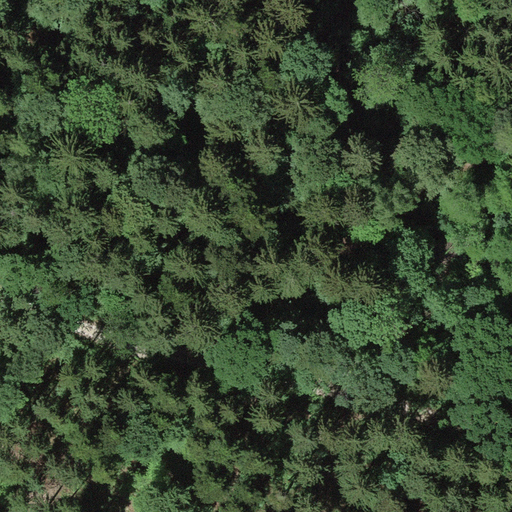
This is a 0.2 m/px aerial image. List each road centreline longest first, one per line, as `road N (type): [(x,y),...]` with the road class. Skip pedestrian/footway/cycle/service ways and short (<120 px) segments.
road 1 (track): [(511,436),(77,330),(0,298)]
road 2 (track): [(230,364),(398,206),(469,154),(511,152)]
